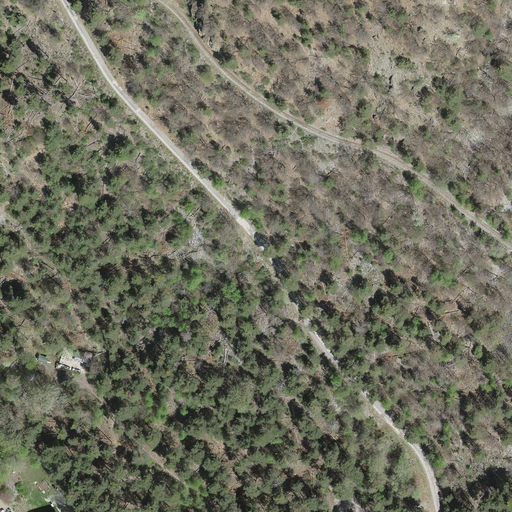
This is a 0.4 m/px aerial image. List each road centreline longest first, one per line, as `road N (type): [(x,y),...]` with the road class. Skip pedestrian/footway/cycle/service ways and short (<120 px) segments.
road 1 (unclassified): [(439,511),(415,446),(317,337),(258,238),(112,81),(64,0)]
road 2 (track): [(163,0),(182,10),(201,46),(242,90),(301,126),(376,151),(511,245)]
